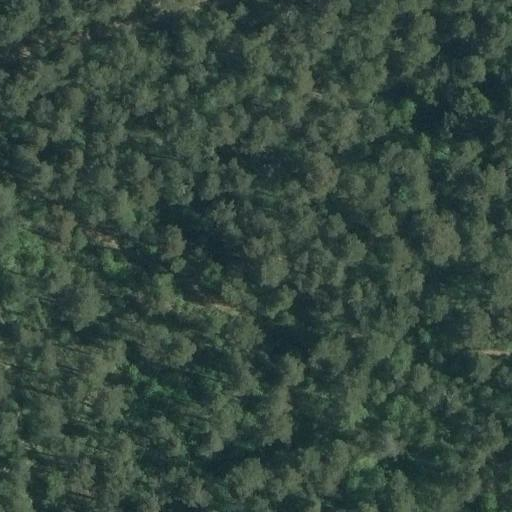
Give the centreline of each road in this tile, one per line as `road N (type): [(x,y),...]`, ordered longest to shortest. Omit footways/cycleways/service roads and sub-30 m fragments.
road 1 (track): [(0,151),(248,303),(322,327),(511,360)]
road 2 (track): [(215,0),(0,64)]
road 3 (track): [(36,511),(0,343)]
